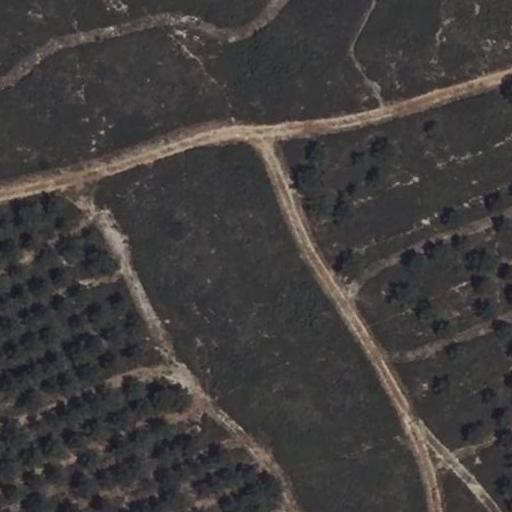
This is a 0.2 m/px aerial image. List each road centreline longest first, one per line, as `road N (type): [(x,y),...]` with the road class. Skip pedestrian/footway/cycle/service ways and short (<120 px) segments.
road 1 (track): [(0,191),(219,134),(351,116),(511,64)]
road 2 (track): [(255,129),(428,455),(436,511)]
